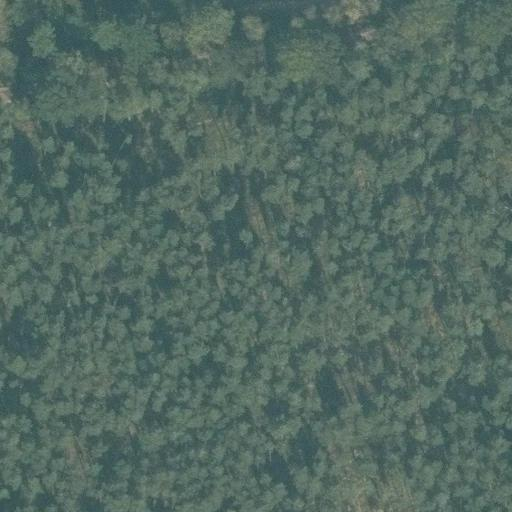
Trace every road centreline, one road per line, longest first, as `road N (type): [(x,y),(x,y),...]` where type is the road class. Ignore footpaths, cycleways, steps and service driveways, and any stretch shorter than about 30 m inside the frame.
road 1 (track): [(195,58),(466,17),(505,0)]
road 2 (track): [(0,92),(195,58)]
